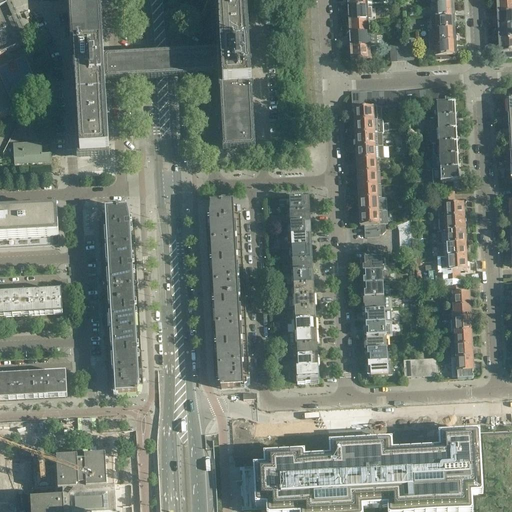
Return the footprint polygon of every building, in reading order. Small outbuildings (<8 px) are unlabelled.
[(0,0),(0,58),(25,48),(3,0),(0,0)] [(109,159),(105,84),(104,59),(100,0),(28,0),(29,3),(68,0),(77,160),(109,159)] [(214,0),(217,53),(218,78),(222,153),(255,151),(246,0),(214,0)] [(365,9),(364,0),(347,0),(348,10),(365,9)] [(511,0),(497,2),(498,15),(511,13),(511,0)] [(436,18),(454,17),(453,4),(430,5),(431,18),(436,18)] [(366,22),(365,11),(368,11),(368,9),(365,9),(348,10),(349,23),(366,22)] [(511,26),(511,13),(498,15),(498,28),(511,26)] [(454,30),(454,17),(436,18),(437,31),(454,30)] [(366,35),(366,24),(369,24),(369,22),(366,22),(349,23),(350,36),(366,35)] [(511,26),(498,28),(499,41),(511,39),(511,26)] [(455,43),(454,30),(437,31),(437,42),(434,42),(434,44),(455,43)] [(367,48),(366,37),(369,37),(369,35),(366,35),(350,36),(350,49),(367,48)] [(511,39),(499,41),(500,54),(504,54),(504,60),(511,59),(511,39)] [(456,56),(455,43),(434,44),(435,62),(451,61),(451,57),(456,56)] [(368,61),(367,50),(370,50),(370,48),(367,48),(350,49),(351,62),(368,61)] [(105,84),(218,78),(217,53),(104,59),(105,84)] [(0,121),(5,119),(4,117),(12,114),(0,86),(0,121)] [(376,122),(376,109),(372,109),(366,109),(359,109),(359,96),(353,96),(354,123),(376,122)] [(455,118),(455,104),(454,104),(454,99),(445,99),(445,105),(439,105),(437,105),(437,106),(437,119),(455,118)] [(456,131),(455,118),(437,119),(437,124),(436,125),(436,132),(456,131)] [(377,135),(376,122),(354,123),(355,136),(377,135)] [(456,144),(456,131),(436,132),(436,138),(438,139),(438,145),(456,144)] [(378,148),(377,135),(355,136),(356,149),(378,148)] [(42,156),(42,150),(33,150),(33,144),(13,145),(14,166),(50,164),(50,155),(42,156)] [(457,157),(456,144),(438,145),(439,150),(437,151),(437,158),(457,157)] [(379,161),(378,148),(356,149),(357,162),(379,161)] [(458,170),(457,157),(437,158),(437,164),(439,165),(440,170),(440,171),(458,170)] [(379,174),(379,161),(357,162),(357,175),(379,174)] [(458,183),(458,170),(440,171),(440,170),(435,171),(436,178),(440,177),(440,184),(458,183)] [(380,187),(379,174),(357,175),(358,188),(380,187)] [(381,200),(380,187),(358,188),(359,201),(381,200)] [(455,205),(454,199),(441,200),(442,207),(442,208),(444,208),(444,206),(455,205)] [(309,212),(308,200),(287,201),(288,213),(309,212)] [(381,213),(381,200),(359,201),(359,214),(381,213)] [(249,379),(244,283),(240,213),(237,213),(237,208),(233,207),(233,204),(211,205),(210,215),(209,215),(218,381),(219,381),(221,390),(243,388),(243,385),(247,384),(246,379),(249,379)] [(465,217),(464,212),(463,212),(463,205),(455,205),(444,206),(444,208),(445,219),(464,219),(464,217),(465,217)] [(57,209),(7,212),(0,212),(0,239),(58,237),(57,209)] [(139,386),(134,298),(129,219),(127,210),(105,211),(105,214),(101,216),(102,220),(99,220),(108,387),(111,387),(111,391),(115,392),(115,395),(137,394),(138,386),(139,386)] [(310,224),(309,212),(288,213),(288,225),(310,224)] [(382,226),(381,213),(359,214),(360,227),(366,227),(379,226),(382,226)] [(465,230),(465,225),(464,225),(464,219),(445,219),(446,232),(464,232),(464,230),(465,230)] [(411,230),(410,222),(397,227),(399,232),(411,230)] [(310,236),(310,224),(288,225),(289,237),(310,236)] [(411,237),(411,230),(399,232),(399,238),(411,237)] [(466,243),(466,238),(465,238),(464,232),(446,232),(447,245),(465,244),(465,243),(466,243)] [(311,248),(310,236),(289,237),(290,249),(311,248)] [(0,249),(59,246),(58,237),(0,239),(0,249)] [(467,256),(467,251),(465,251),(465,244),(447,245),(447,258),(466,258),(466,256),(467,256)] [(312,260),(311,248),(290,249),(290,261),(312,260)] [(412,260),(412,252),(400,250),(399,256),(412,260)] [(468,269),(467,264),(466,264),(466,258),(447,258),(448,271),(448,272),(458,271),(467,271),(467,269),(468,269)] [(383,267),(383,261),(381,261),(381,259),(368,260),(362,260),(363,273),(382,272),(382,267),(383,267)] [(312,272),(312,260),(290,261),(291,273),(312,272)] [(313,284),(313,279),(312,272),(291,273),(292,285),(313,284)] [(384,280),(383,274),(382,274),(382,272),(363,273),(363,286),(383,285),(383,280),(384,280)] [(314,296),(313,284),(292,285),(292,298),(314,296)] [(384,293),(384,287),(383,287),(383,285),(363,286),(364,299),(384,298),(383,293),(384,293)] [(0,319),(63,316),(61,292),(0,295),(0,319)] [(469,293),(463,294),(452,294),(452,295),(453,308),(470,307),(469,293)] [(314,308),(314,296),(292,298),(293,310),(314,308)] [(385,306),(385,300),(384,300),(384,298),(364,299),(365,312),(384,311),(384,306),(385,306)] [(470,320),(470,307),(453,308),(454,321),(470,320)] [(315,320),(314,308),(293,310),(294,322),(315,320)] [(386,322),(386,316),(384,316),(384,311),(365,312),(366,325),(385,324),(385,322),(386,322)] [(316,332),(315,320),(294,322),(294,334),(316,332)] [(471,333),(470,320),(454,321),(450,321),(450,322),(449,323),(449,331),(451,333),(451,334),(455,334),(471,333)] [(387,335),(386,329),(385,329),(385,324),(366,325),(366,338),(386,337),(386,335),(387,335)] [(316,344),(316,332),(294,334),(295,346),(316,344)] [(472,346),(471,333),(455,334),(455,347),(472,346)] [(387,348),(387,342),(386,342),(386,337),(366,338),(367,351),(386,350),(386,348),(387,348)] [(317,356),(316,344),(295,346),(296,358),(317,356)] [(472,359),(472,346),(455,347),(449,347),(449,353),(456,352),(456,360),(472,359)] [(388,361),(388,355),(387,355),(386,350),(367,351),(368,364),(387,363),(387,361),(388,361)] [(318,369),(317,356),(296,358),(296,370),(318,369)] [(473,372),(472,359),(456,360),(457,381),(472,380),(473,379),(473,378),(473,377),(473,376),(472,376),(472,372),(473,372)] [(389,374),(389,368),(387,368),(387,363),(368,364),(368,378),(378,377),(378,378),(384,378),(384,377),(388,377),(388,374),(389,374)] [(319,384),(318,369),(296,370),(297,386),(319,384)] [(0,401),(67,398),(66,375),(0,378),(0,401)] [(234,420),(235,459),(249,459),(248,419),(234,420)] [(511,511),(511,433),(480,436),(484,499),(473,500),(473,511),(511,511)] [(305,457),(264,459),(265,470),(254,471),(255,511),(266,511),(385,511),(388,511),(387,511),(473,511),(473,500),(484,499),(483,487),(480,436),(439,438),(440,454),(393,456),(392,444),(329,448),(330,462),(305,463),(305,457)] [(136,511),(135,484),(131,485),(114,485),(114,490),(107,490),(105,458),(56,461),(58,492),(58,494),(59,493),(59,500),(31,502),(31,511),(136,511)]
